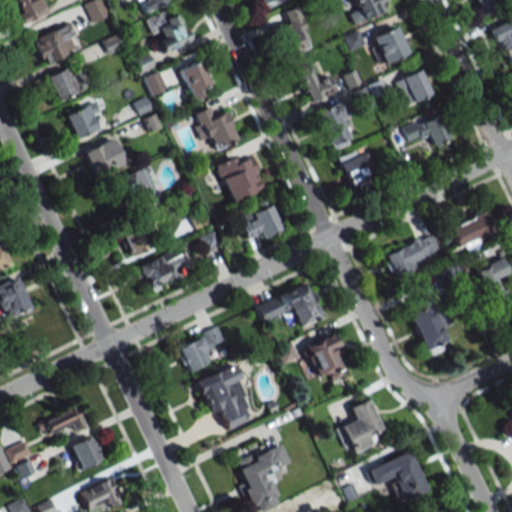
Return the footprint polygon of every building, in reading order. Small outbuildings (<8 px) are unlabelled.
[(7,0),(19,24),(44,12),(37,0),(7,0)] [(104,16),(97,0),(87,0),(80,3),(89,23),(104,16)] [(165,2),(164,0),(132,0),(137,13),(165,2)] [(279,0),(256,0),(261,9),(279,0)] [(385,8),(381,0),(345,0),(354,21),(385,8)] [(497,6),(494,0),(472,0),(480,14),(497,6)] [(308,46),(293,7),(281,12),(285,23),(276,26),(286,54),(308,46)] [(185,40),(171,8),(144,20),(158,52),(185,40)] [(504,63),(511,58),(511,17),(488,29),(504,63)] [(28,40),(39,64),(76,47),(65,23),(28,40)] [(406,53),(394,26),(370,36),(381,63),(406,53)] [(106,53),(120,45),(113,34),(99,42),(106,53)] [(209,90),(199,60),(176,68),(187,98),(209,90)] [(44,76),(54,100),(76,90),(66,66),(44,76)] [(312,80),(307,69),(295,74),(307,101),(330,91),(323,75),(312,80)] [(391,82),(402,105),(429,92),(417,69),(391,82)] [(163,88),(155,72),(141,78),(149,95),(163,88)] [(351,91),(357,104),(367,100),(362,87),(351,91)] [(347,141),(340,127),(348,123),(337,101),(312,113),(330,150),(347,141)] [(73,138),(94,128),(88,115),(95,112),(90,102),(62,115),(73,138)] [(222,112),(211,116),(207,107),(189,115),(199,140),(207,137),(211,148),(233,139),(222,112)] [(158,125),(151,113),(140,119),(146,131),(158,125)] [(431,145),(446,138),(435,113),(400,129),(406,143),(426,134),(431,145)] [(80,152),(92,176),(120,162),(108,138),(80,152)] [(334,159),(346,183),(370,171),(359,148),(334,159)] [(260,188),(245,153),(213,167),(228,202),(260,188)] [(149,201),(143,171),(113,177),(119,207),(149,201)] [(259,238),(279,228),(267,204),(235,220),(243,237),(256,231),(259,238)] [(482,211),(445,228),(456,250),(492,234),(482,211)] [(126,255),(154,245),(145,219),(117,228),(126,255)] [(217,246),(211,229),(195,236),(202,252),(217,246)] [(391,275),(437,252),(428,232),(382,255),(391,275)] [(181,264),(175,248),(135,264),(146,290),(177,277),(173,267),(181,264)] [(505,274),(500,259),(476,268),(495,319),(511,313),(498,277),(505,274)] [(0,282),(0,315),(2,319),(27,307),(12,277),(0,282)] [(251,304),(258,322),(289,310),(293,321),(315,312),(304,283),(251,304)] [(423,354),(446,345),(439,328),(450,323),(442,301),(408,315),(423,354)] [(184,371),(208,362),(203,350),(221,343),(215,328),(173,344),(184,371)] [(312,376),(340,366),(328,335),(301,345),(312,376)] [(280,364),(295,356),(288,343),(273,350),(280,364)] [(205,414),(216,409),(223,428),(250,417),(229,365),(192,380),(205,414)] [(378,429),(366,398),(346,406),(351,419),(334,427),(345,454),(376,441),(372,431),(378,429)] [(80,419),(71,404),(38,422),(46,437),(80,419)] [(65,445),(75,469),(98,460),(87,435),(65,445)] [(230,462),(251,511),(256,511),(277,504),(268,483),(280,478),(275,468),(287,463),(279,442),(230,462)] [(424,490),(406,450),(363,469),(370,485),(389,477),(400,501),(424,490)]
